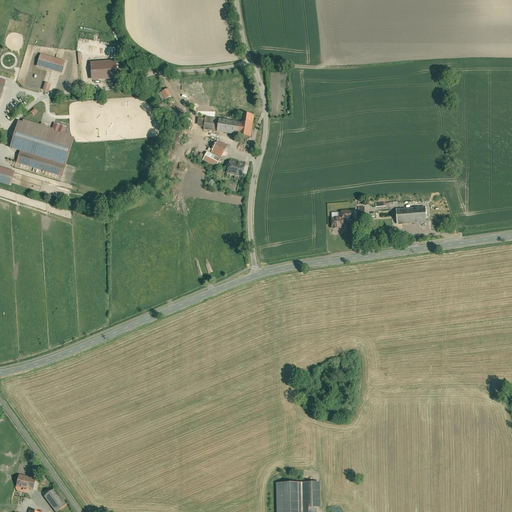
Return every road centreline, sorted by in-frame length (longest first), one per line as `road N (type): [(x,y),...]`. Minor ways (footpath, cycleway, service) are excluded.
road 1 (tertiary): [(0,373),(65,355),(255,276)]
road 2 (tertiary): [(255,276),(511,237)]
road 3 (unclassified): [(255,276),(250,197),(264,123),(249,63)]
road 4 (track): [(249,63),(156,72),(116,44),(112,0)]
road 5 (unclassified): [(77,511),(0,400)]
